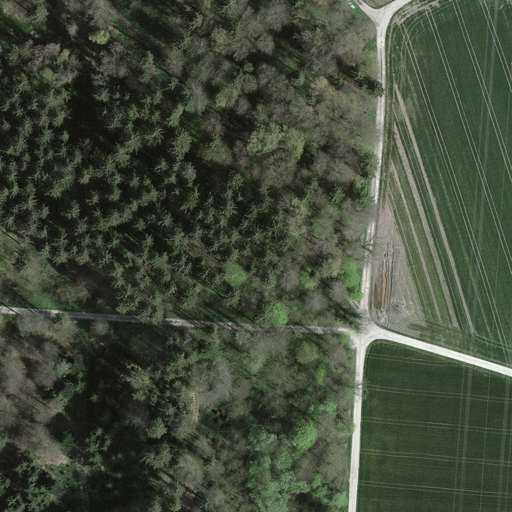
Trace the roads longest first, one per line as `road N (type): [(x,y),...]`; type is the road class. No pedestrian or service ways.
road 1 (track): [(101,0),(167,67),(327,267),(363,332)]
road 2 (track): [(363,332),(0,307)]
road 3 (track): [(363,332),(382,115),(378,28)]
road 4 (track): [(351,511),(363,332)]
road 5 (unclassified): [(511,374),(363,332)]
